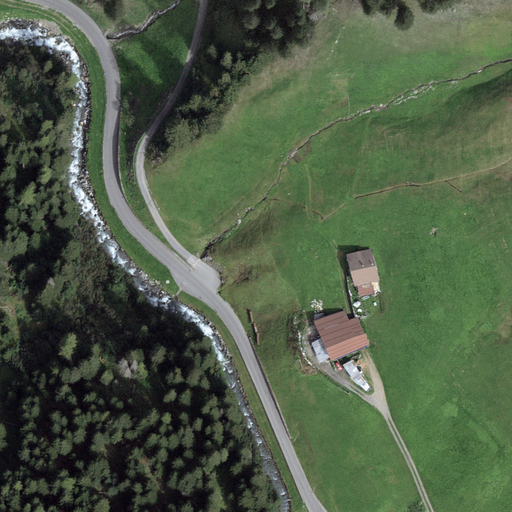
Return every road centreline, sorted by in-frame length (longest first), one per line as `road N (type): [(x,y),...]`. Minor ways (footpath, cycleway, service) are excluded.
road 1 (tertiary): [(47,0),(75,13),(107,56),(109,174),(120,207),(223,308),(317,511)]
road 2 (track): [(431,511),(366,352)]
